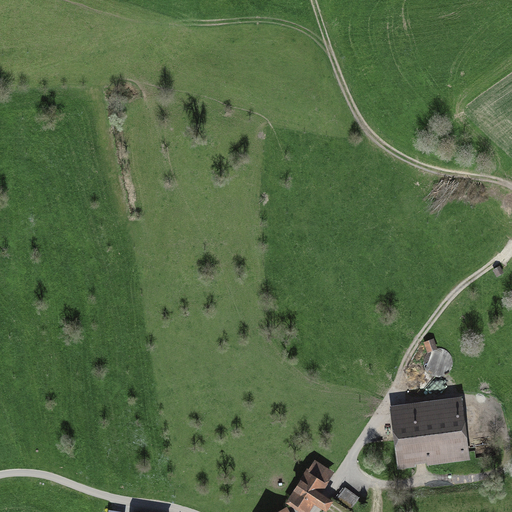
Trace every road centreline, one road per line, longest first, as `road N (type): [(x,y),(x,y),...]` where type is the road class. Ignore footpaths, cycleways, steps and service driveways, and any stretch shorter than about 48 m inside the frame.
road 1 (track): [(318,509),(375,427),(423,331),(458,289),(511,248)]
road 2 (track): [(511,186),(425,170),(365,131),(313,0)]
